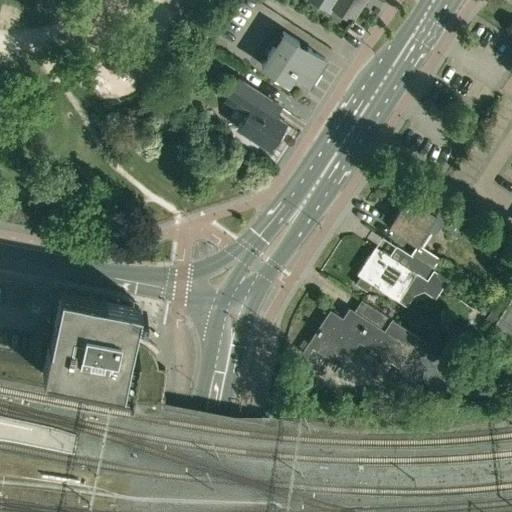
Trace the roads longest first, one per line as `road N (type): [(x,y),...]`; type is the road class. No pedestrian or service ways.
road 1 (secondary): [(238,300),(441,0)]
road 2 (residential): [(238,300),(0,254)]
road 3 (secondary): [(194,511),(238,300)]
